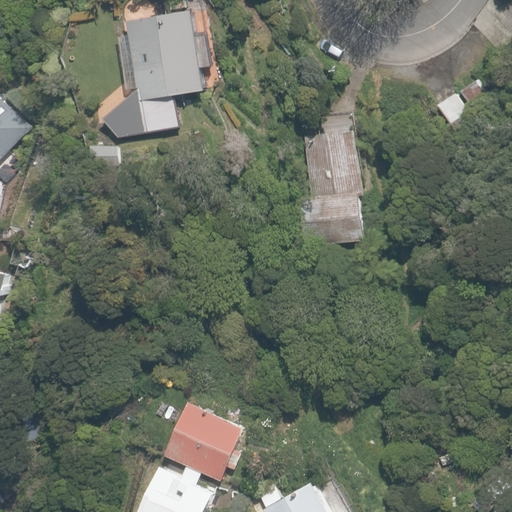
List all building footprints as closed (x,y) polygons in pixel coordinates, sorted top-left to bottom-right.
[(125,17),(128,33),(115,36),(128,102),(107,107),(113,140),(181,127),(175,94),(207,87),(191,4),(125,17)] [(0,158),(32,124),(0,93),(0,158)] [(0,321),(10,270),(0,268),(0,321)] [(249,425),(190,397),(164,452),(184,462),(179,473),(158,463),(134,511),(204,511),(214,492),(200,484),(204,475),(221,483),(249,425)] [(349,511),(327,471),(260,508),(262,511),(349,511)]
